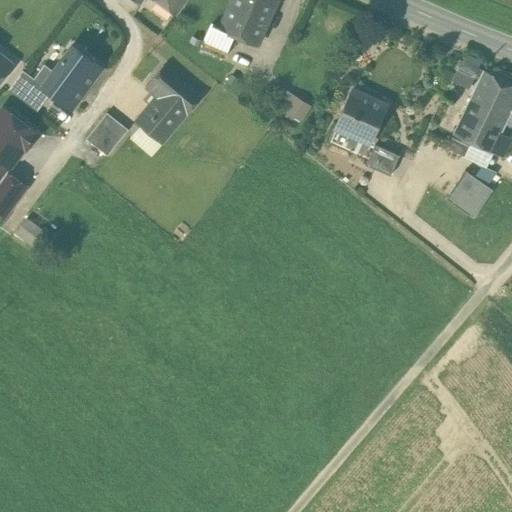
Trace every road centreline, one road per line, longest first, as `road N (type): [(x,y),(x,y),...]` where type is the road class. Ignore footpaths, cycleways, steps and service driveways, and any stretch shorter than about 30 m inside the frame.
road 1 (track): [(292,511),(511,259)]
road 2 (secondary): [(511,53),(391,0)]
